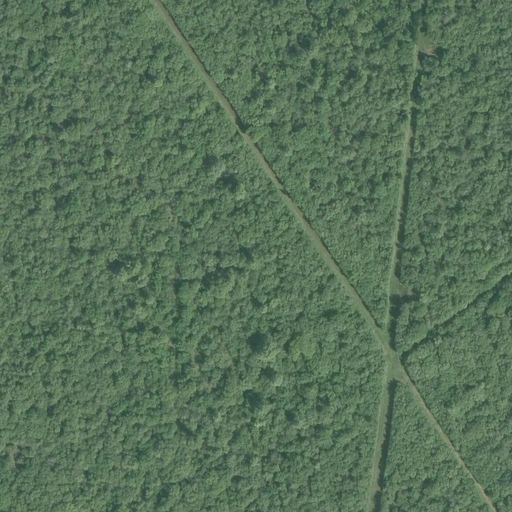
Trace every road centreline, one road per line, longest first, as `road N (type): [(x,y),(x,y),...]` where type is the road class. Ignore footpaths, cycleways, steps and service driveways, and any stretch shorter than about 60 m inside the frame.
road 1 (track): [(390,356),(156,0)]
road 2 (track): [(390,356),(424,0)]
road 3 (track): [(492,511),(390,356)]
road 4 (track): [(373,511),(390,356)]
